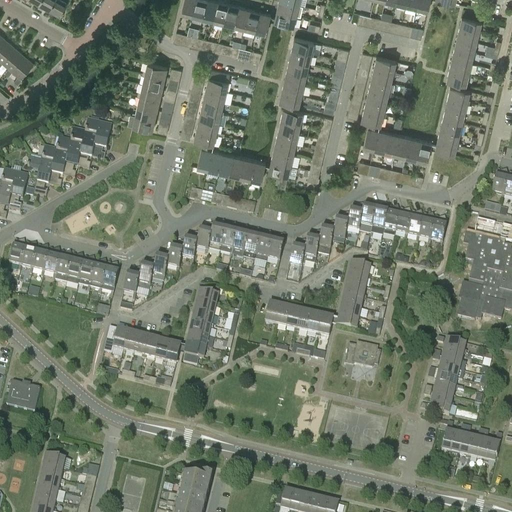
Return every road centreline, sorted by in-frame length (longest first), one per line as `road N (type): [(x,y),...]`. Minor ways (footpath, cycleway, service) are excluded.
road 1 (tertiary): [(405,491),(118,422)]
road 2 (residential): [(421,48),(360,34),(317,218)]
road 3 (residential): [(175,230),(158,205),(191,55)]
road 4 (residential): [(207,275),(134,322),(113,316),(126,258)]
road 5 (tertiary): [(118,422),(0,321)]
road 6 (residential): [(349,260),(301,296),(279,292),(292,231)]
road 7 (residential): [(317,218),(370,184),(447,201)]
road 8 (residential): [(23,222),(130,160),(133,146)]
road 9 (residential): [(175,230),(206,210),(292,231)]
